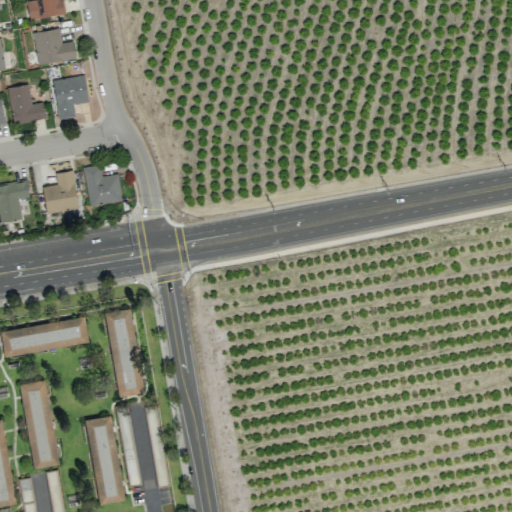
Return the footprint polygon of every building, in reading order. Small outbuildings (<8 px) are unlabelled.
[(64,14),(62,0),(26,0),(28,17),(64,14)] [(32,31),(36,63),(74,58),(72,40),(60,42),(58,28),(32,31)] [(88,101),(83,74),(51,80),(58,119),(75,116),(73,104),(88,101)] [(44,118),(42,101),(30,103),(27,83),(6,86),(12,123),(44,118)] [(120,201),(117,173),(100,175),(98,164),(83,166),(87,204),(120,201)] [(42,185),(45,212),(77,208),(72,170),(55,172),(56,184),(42,185)] [(0,221),(21,218),(18,198),(28,197),(26,180),(0,183),(0,221)] [(128,306),(101,312),(120,398),(147,392),(128,306)] [(1,328),(83,313),(89,342),(6,357),(1,328)] [(16,382),(43,376),(61,466),(34,471),(16,382)] [(82,419),(107,413),(124,498),(100,503),(82,419)] [(0,418),(15,505),(0,507),(0,418)]
